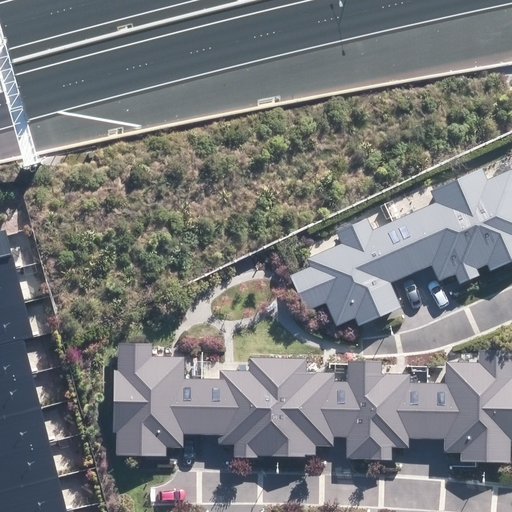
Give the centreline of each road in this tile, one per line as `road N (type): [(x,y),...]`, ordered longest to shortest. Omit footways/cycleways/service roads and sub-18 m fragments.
road 1 (motorway): [(404,0),(0,96)]
road 2 (residential): [(163,484),(511,496)]
road 3 (residential): [(365,342),(413,336),(511,298)]
